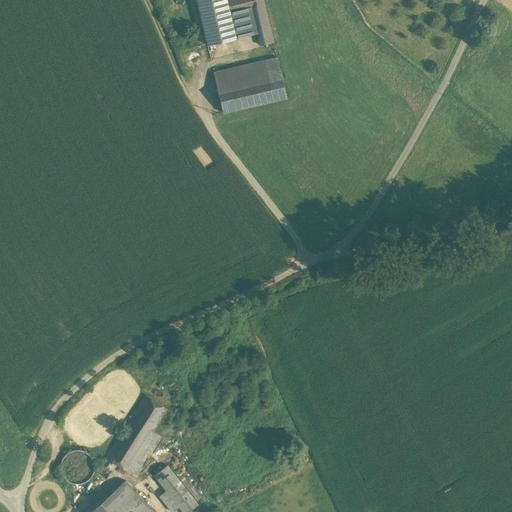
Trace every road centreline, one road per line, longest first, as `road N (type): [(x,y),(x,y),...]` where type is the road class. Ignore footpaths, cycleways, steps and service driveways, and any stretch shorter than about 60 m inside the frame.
road 1 (track): [(336,249),(111,355),(73,386),(46,424),(20,511)]
road 2 (track): [(149,0),(192,108),(311,261)]
road 3 (track): [(483,0),(421,130),(366,220),(336,249)]
road 4 (track): [(511,208),(336,249)]
